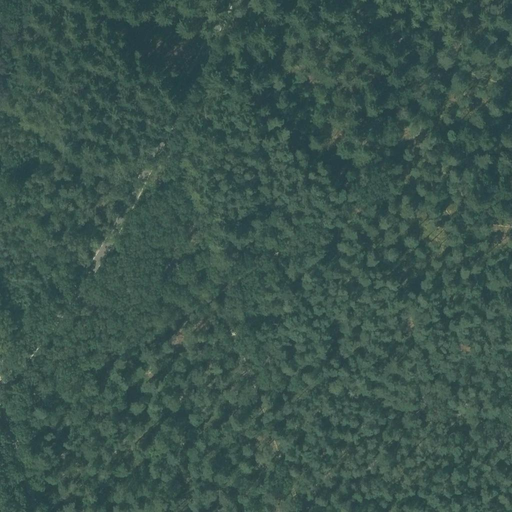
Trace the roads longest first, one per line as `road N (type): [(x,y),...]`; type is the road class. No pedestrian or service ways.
road 1 (tertiary): [(0,387),(110,238),(229,0)]
road 2 (track): [(219,291),(348,209),(414,46)]
road 3 (track): [(38,511),(0,390)]
